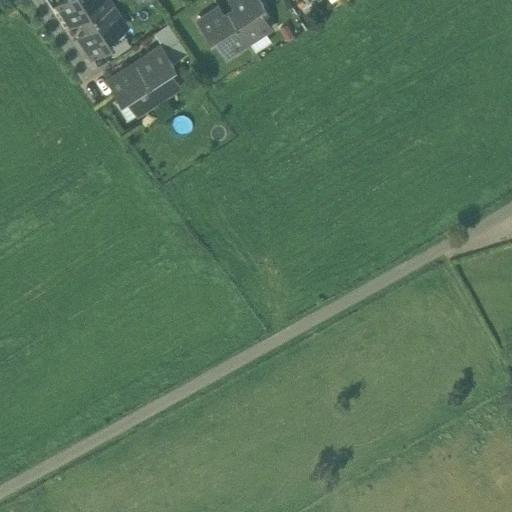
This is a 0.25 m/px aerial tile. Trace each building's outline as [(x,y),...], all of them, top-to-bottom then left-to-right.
[(61,0),(57,3),(74,30),(112,5),(109,0),(61,0)] [(259,0),(226,0),(223,2),(248,40),(264,30),(258,21),(264,17),(258,8),(263,4),(259,0)] [(248,40),(223,2),(197,19),(210,39),(215,36),(221,45),(227,41),(233,50),(248,40)] [(112,5),(74,30),(91,56),(111,43),(108,38),(117,32),(113,26),(122,20),(112,5)] [(160,43),(139,57),(146,68),(141,72),(158,99),(174,89),(168,79),(174,76),(168,67),(173,64),(160,43)] [(135,76),(128,64),(107,78),(120,98),(125,95),(130,104),(136,100),(142,109),(158,99),(141,72),(135,76)]
